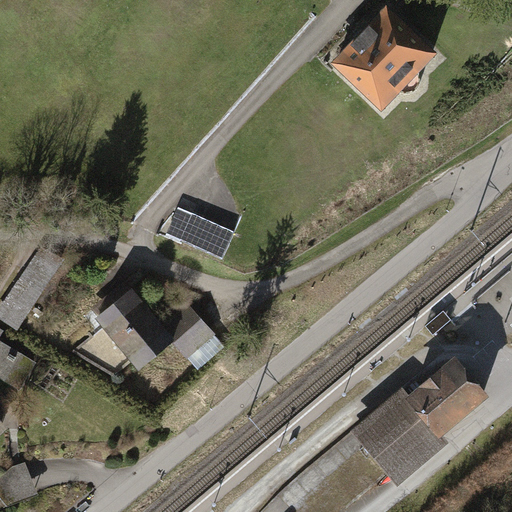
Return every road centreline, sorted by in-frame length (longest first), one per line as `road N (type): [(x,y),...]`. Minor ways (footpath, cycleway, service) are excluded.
road 1 (residential): [(511,159),(272,287),(204,281),(134,253),(151,215),(351,0)]
road 2 (residential): [(511,161),(464,215),(108,511)]
road 3 (track): [(0,235),(26,232),(134,253)]
